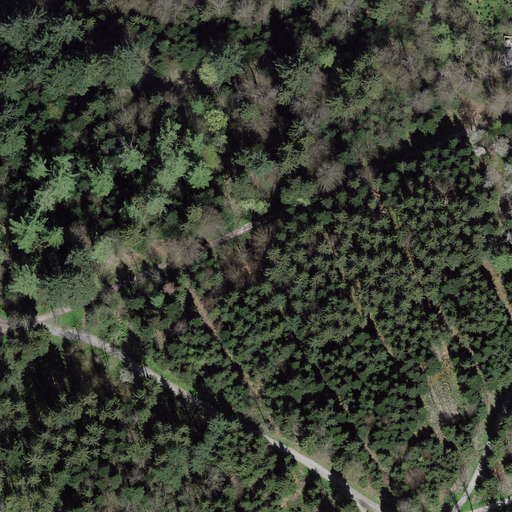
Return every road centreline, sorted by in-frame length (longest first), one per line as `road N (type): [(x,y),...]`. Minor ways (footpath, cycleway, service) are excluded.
road 1 (unknown): [(0,285),(62,124),(104,97),(278,85),(390,67),(458,79),(511,100)]
road 2 (track): [(511,113),(392,164),(304,213),(0,332)]
road 3 (track): [(19,323),(105,345),(382,511)]
road 4 (unknown): [(453,511),(511,393)]
road 5 (track): [(421,0),(511,90)]
